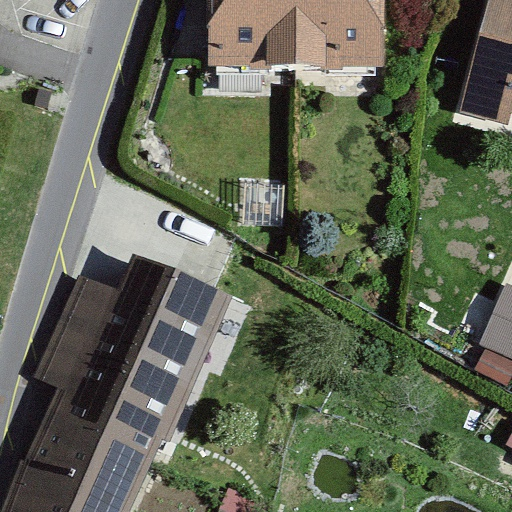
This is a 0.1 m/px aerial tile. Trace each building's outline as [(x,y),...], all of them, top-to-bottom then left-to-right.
[(225,0),(225,83),(403,85),(404,11),(403,0),(225,0)] [(403,0),(404,11),(461,11),(461,0),(403,0)] [(511,1),(506,0),(473,126),(511,136),(511,1)] [(118,232),(103,278),(164,302),(175,258),(118,232)] [(70,404),(23,511),(138,511),(214,336),(95,285),(48,394),(70,404)] [(483,345),(511,356),(511,288),(507,286),(483,345)]
